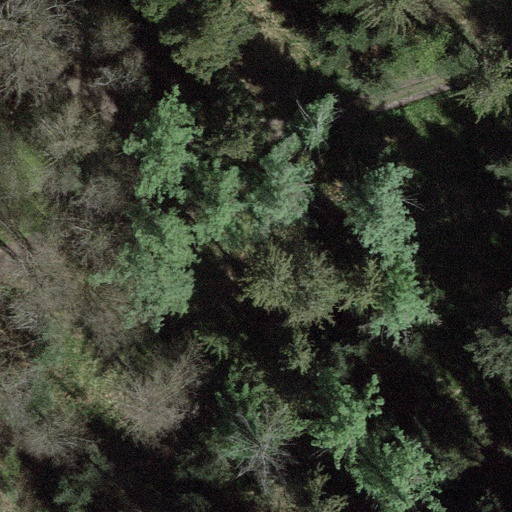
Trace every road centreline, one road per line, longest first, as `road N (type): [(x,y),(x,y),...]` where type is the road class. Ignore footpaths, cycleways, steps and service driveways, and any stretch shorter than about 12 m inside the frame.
road 1 (track): [(0,267),(511,55)]
road 2 (track): [(95,226),(0,144)]
